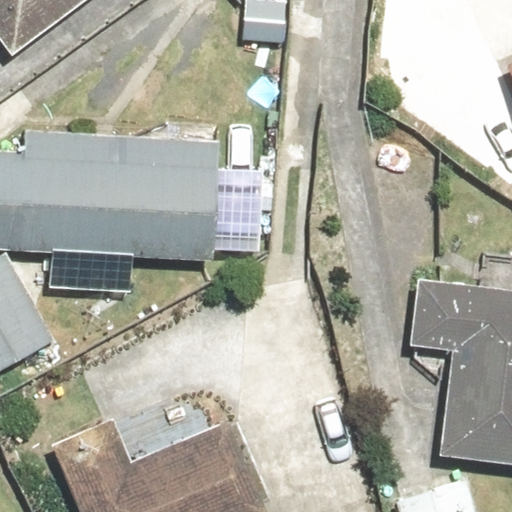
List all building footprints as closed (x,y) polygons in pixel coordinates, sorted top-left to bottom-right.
[(0,0),(0,52),(3,56),(76,0),(0,0)] [(511,60),(495,68),(511,108),(511,60)] [(0,142),(0,242),(206,252),(212,130),(26,121),(25,144),(0,142)] [(9,250),(0,255),(0,370),(57,339),(9,250)] [(511,473),(511,295),(410,283),(402,346),(442,351),(429,464),(511,473)] [(106,422),(43,447),(69,511),(258,511),(221,421),(121,461),(106,422)] [(483,511),(477,483),(408,499),(411,511),(483,511)]
